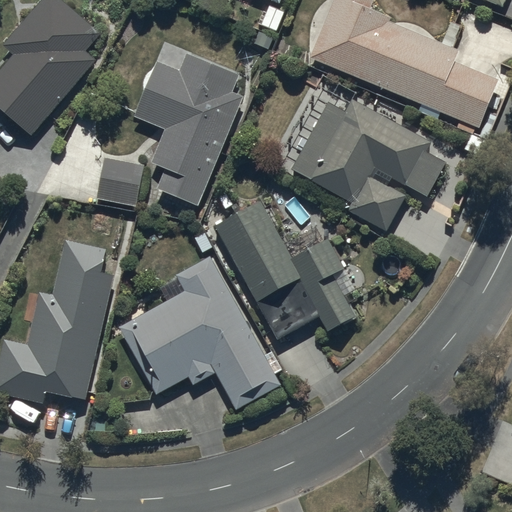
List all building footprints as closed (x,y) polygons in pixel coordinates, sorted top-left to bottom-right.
[(0,66),(0,107),(31,135),(95,63),(84,53),(99,37),(57,0),(40,0),(1,44),(12,53),(0,66)] [(332,0),(309,56),(477,126),(497,79),(451,59),(455,49),(386,20),(388,16),(370,8),(372,0),(332,0)] [(198,205),(243,96),(232,91),(240,73),(187,51),(180,68),(155,57),(132,113),(167,127),(152,163),(166,168),(157,189),(198,205)] [(346,113),(327,103),(291,171),(353,204),(349,211),(387,232),(405,198),(370,179),(375,170),(427,198),(445,164),(426,154),(432,143),(351,100),(346,113)] [(143,165),(104,158),(97,198),(136,206),(143,165)] [(261,199),(216,223),(279,340),(320,317),(327,330),(355,316),(342,293),(355,287),(327,236),(292,255),(261,199)] [(0,393),(43,403),(46,390),(84,399),(113,278),(99,274),(105,248),(66,239),(53,296),(41,293),(28,346),(3,340),(0,352),(0,393)] [(273,352),(265,356),(209,258),(176,276),(179,280),(161,290),(167,300),(119,327),(158,396),(189,378),(194,386),(216,374),(236,409),(281,384),(275,374),(283,370),(273,352)]
